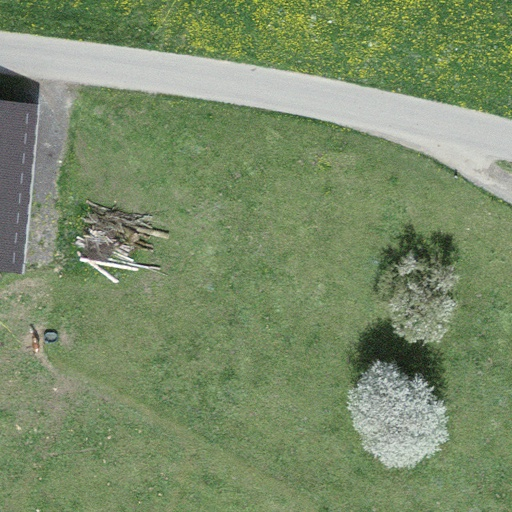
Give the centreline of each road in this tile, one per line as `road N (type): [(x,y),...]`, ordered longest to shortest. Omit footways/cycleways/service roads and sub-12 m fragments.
road 1 (unclassified): [(511,142),(244,85),(0,56)]
road 2 (track): [(416,119),(462,166),(511,197)]
